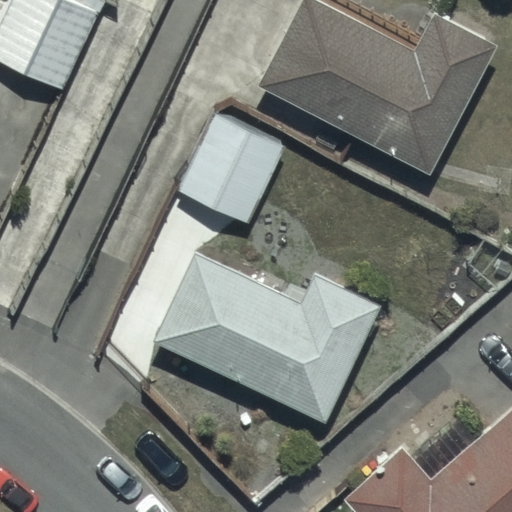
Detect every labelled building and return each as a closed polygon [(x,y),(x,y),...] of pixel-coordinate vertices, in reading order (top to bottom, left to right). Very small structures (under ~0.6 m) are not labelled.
[(0,0),(0,55),(60,87),(97,13),(72,0),(0,0)] [(413,44),(320,0),(298,0),(255,81),(433,174),(497,41),(430,9),(413,44)] [(284,145),(212,109),(175,182),(248,218),(284,145)] [(297,296),(191,249),(152,336),(328,415),(379,301),(308,270),(297,296)] [(511,511),(511,402),(471,438),(453,417),(413,452),(398,436),(341,495),(355,511),(511,511)]
